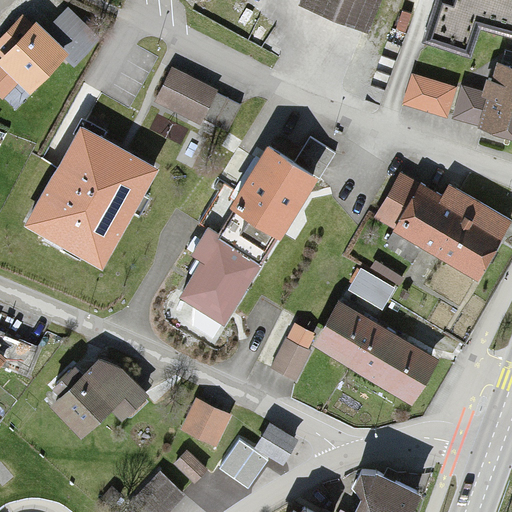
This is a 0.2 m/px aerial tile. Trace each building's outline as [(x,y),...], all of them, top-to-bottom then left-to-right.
[(295,0),(293,6),(358,33),(372,0),(295,0)] [(511,0),(432,0),(422,39),(465,50),(473,22),(511,32),(511,0)] [(35,20),(0,58),(0,98),(2,101),(19,83),(31,94),(65,58),(73,65),(101,36),(67,5),(45,29),(35,20)] [(511,67),(478,56),(455,125),(511,143),(511,67)] [(215,89),(172,68),(156,102),(200,122),(215,89)] [(450,92),(403,76),(394,104),(441,119),(450,92)] [(106,265),(157,165),(83,127),(32,227),(106,265)] [(262,147),(177,293),(220,318),(305,172),(262,147)] [(503,229),(420,179),(389,230),(472,280),(503,229)] [(437,360),(332,302),(307,348),(412,406),(437,360)] [(283,342),(269,368),(293,381),(307,355),(283,342)] [(58,396),(49,404),(82,439),(111,412),(121,422),(149,396),(122,368),(98,359),(83,373),(76,366),(51,389),(58,396)] [(191,401),(178,433),(217,449),(229,417),(191,401)] [(270,423),(255,448),(283,465),(298,440),(270,423)] [(207,469),(187,449),(173,463),(194,482),(207,469)] [(241,449),(225,473),(247,489),(264,465),(241,449)] [(160,469),(125,504),(132,511),(168,511),(186,495),(160,469)] [(306,511),(297,507),(294,511),(414,511),(420,501),(361,472),(340,511),(306,511)]
